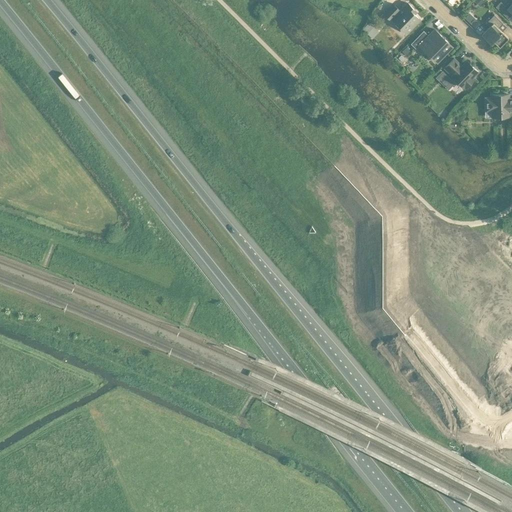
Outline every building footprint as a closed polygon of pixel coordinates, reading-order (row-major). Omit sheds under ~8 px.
[(511,2),(510,5),(508,2),(505,6),(500,2),(495,7),(508,19),(511,14),(511,2)] [(416,12),(407,3),(401,10),(399,10),(392,4),(383,13),(391,20),(392,19),(407,33),(420,20),(414,14),(416,12)] [(491,44),(493,41),(499,47),(508,38),(499,28),(503,24),(494,15),(485,23),(489,27),(481,35),(491,44)] [(369,21),(363,27),(370,34),(376,27),(369,21)] [(423,31),(411,44),(416,49),(419,46),(426,52),(427,50),(430,54),(429,55),(437,62),(452,47),(445,40),(443,41),(440,38),(442,36),(434,30),(428,36),(423,31)] [(444,68),(452,76),(451,77),(463,88),(463,87),(465,89),(475,79),(473,77),(478,72),(467,61),(461,67),(458,64),(459,64),(454,58),(444,68)] [(442,71),(436,77),(448,90),(455,83),(442,71)] [(510,100),(508,100),(508,94),(492,95),(492,99),(486,99),(486,110),(495,110),(495,117),(498,117),(498,120),(505,119),(505,117),(508,117),(508,112),(511,111),(511,100),(510,100)] [(448,98),(441,104),(446,109),(452,104),(448,98)]
